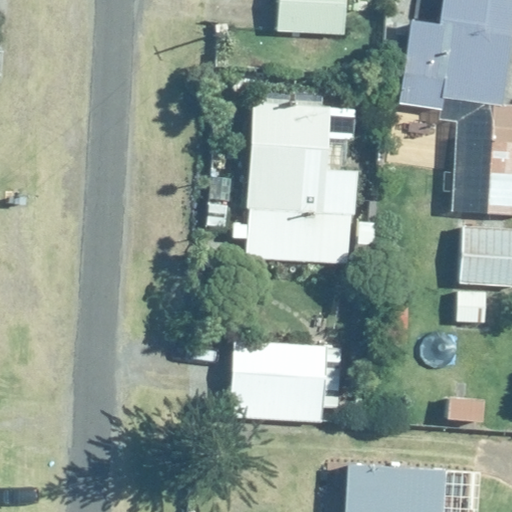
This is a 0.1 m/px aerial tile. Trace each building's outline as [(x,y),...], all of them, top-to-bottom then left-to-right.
[(340,0),(268,0),(267,33),(339,36),(340,0)] [(499,102),(506,0),(439,0),(437,22),(403,19),(396,104),(440,107),(440,97),(499,102)] [(240,99),(240,264),(348,264),(349,248),(372,248),(372,215),(355,215),(355,99),(240,99)] [(511,212),(511,106),(448,106),(444,211),(511,212)] [(511,225),(454,223),(451,323),(484,324),(485,283),(511,284),(511,225)] [(230,339),(226,416),(320,422),(325,345),(230,339)] [(435,511),(436,470),(343,468),(337,468),(336,511),(435,511)]
